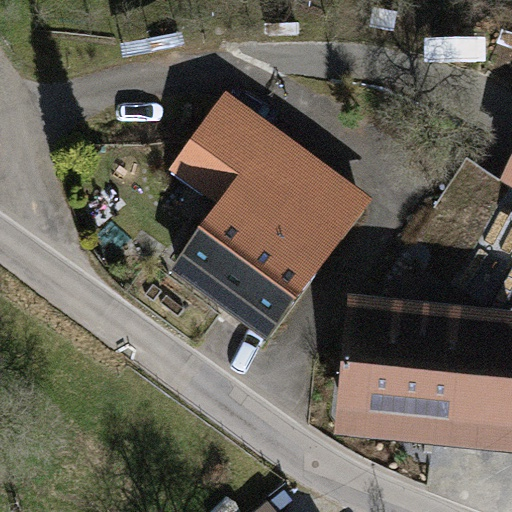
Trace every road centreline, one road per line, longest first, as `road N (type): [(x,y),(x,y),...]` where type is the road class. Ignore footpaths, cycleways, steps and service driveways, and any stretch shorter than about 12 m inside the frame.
road 1 (unclassified): [(32,259),(241,411),(420,511)]
road 2 (unclassified): [(0,95),(32,259)]
